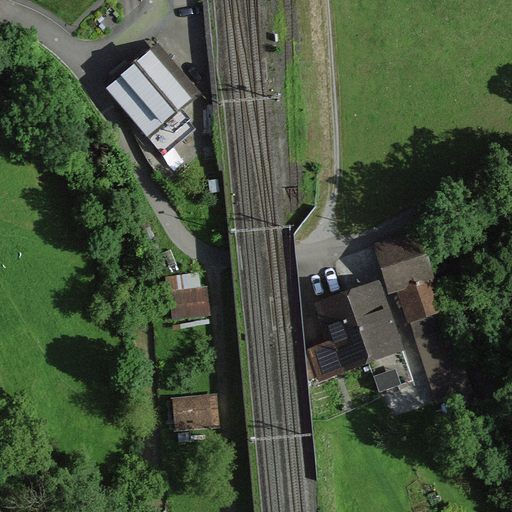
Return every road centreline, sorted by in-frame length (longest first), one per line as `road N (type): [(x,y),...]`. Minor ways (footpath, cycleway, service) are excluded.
road 1 (residential): [(511,151),(386,227),(324,247),(200,252),(158,203),(64,46),(0,10)]
road 2 (track): [(324,247),(336,181),(325,0)]
